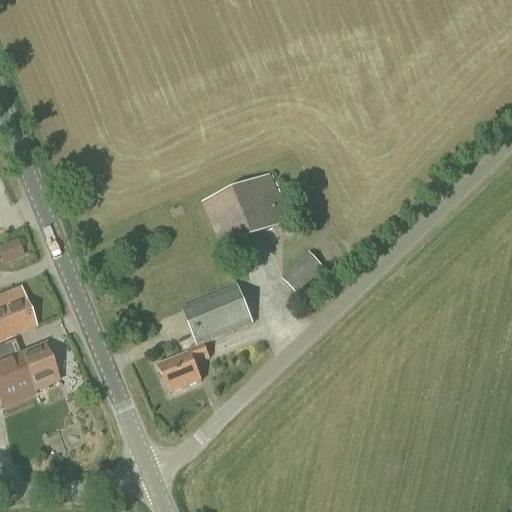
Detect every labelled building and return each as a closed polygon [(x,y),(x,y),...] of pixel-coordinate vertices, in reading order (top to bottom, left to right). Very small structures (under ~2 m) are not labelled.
[(270,177),(202,206),(222,252),(289,224),(270,177)] [(309,255),(281,281),(296,296),(323,270),(309,255)] [(188,351),(190,355),(158,368),(170,398),(202,385),(194,367),(210,360),(204,347),(254,326),(238,288),(181,311),(196,347),(188,351)] [(0,344),(11,340),(37,329),(21,290),(0,298),(0,344)] [(11,340),(0,344),(0,348),(5,360),(0,361),(0,385),(10,409),(34,399),(32,394),(59,384),(44,347),(18,357),(11,340)]
